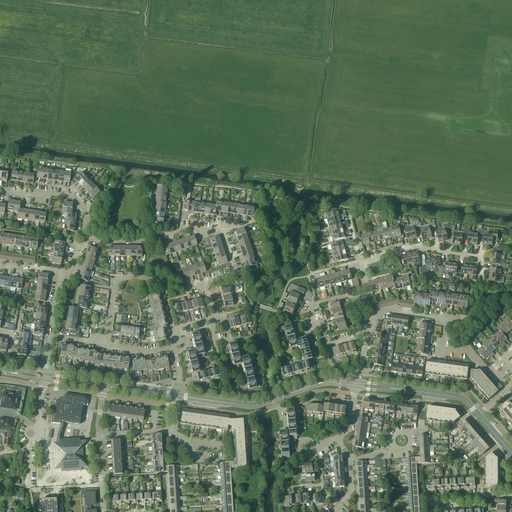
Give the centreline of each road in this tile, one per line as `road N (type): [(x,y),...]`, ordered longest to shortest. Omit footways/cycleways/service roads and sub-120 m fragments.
road 1 (residential): [(444,317),(468,317),(483,290),(478,256),(417,246),(360,263)]
road 2 (tertiary): [(355,384),(322,382),(249,406),(176,395)]
road 3 (residential): [(84,239),(135,241),(183,225),(222,231)]
road 4 (tertiary): [(479,413),(456,396),(355,384)]
road 5 (residential): [(109,322),(120,279),(203,283)]
road 6 (residential): [(0,190),(73,196),(87,210),(84,239)]
